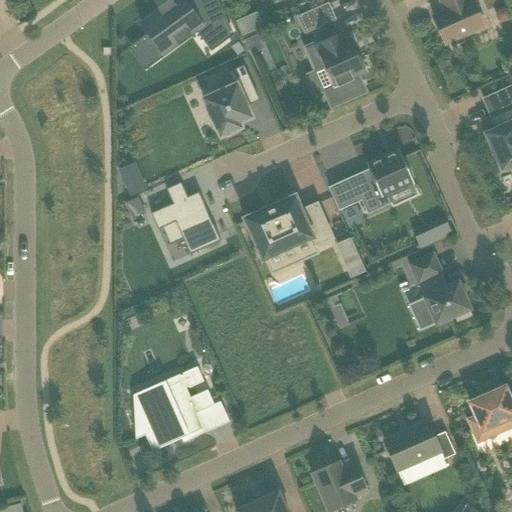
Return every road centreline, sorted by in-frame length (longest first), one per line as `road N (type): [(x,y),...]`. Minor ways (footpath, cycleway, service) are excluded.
road 1 (residential): [(59,511),(35,424),(28,157),(0,88)]
road 2 (residential): [(511,342),(129,511)]
road 3 (residential): [(420,89),(440,171),(479,254),(511,292)]
road 4 (residential): [(420,89),(231,182)]
road 5 (residential): [(103,0),(0,76)]
